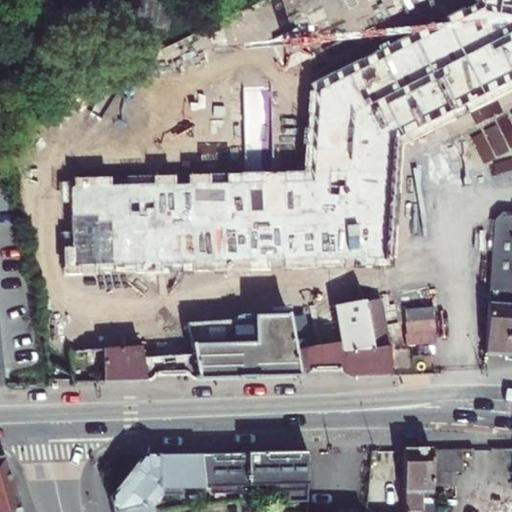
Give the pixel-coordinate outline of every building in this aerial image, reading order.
[(311,181),(70,190),(71,267),(385,259),(393,141),(511,81),(511,0),(481,0),(479,9),(317,91),(311,171),(311,181)] [(88,72),(46,66),(39,110),(81,117),(88,72)] [(511,211),(504,211),(494,219),(485,350),(505,351),(505,356),(511,356),(511,211)] [(191,347),(191,355),(143,357),(143,349),(103,353),(104,382),(392,375),(391,349),(374,349),(365,301),(335,305),(342,343),(298,348),(291,317),(255,318),(256,345),(191,347)] [(431,490),(431,453),(403,454),(404,511),(420,511),(420,497),(431,496),(431,490)] [(431,453),(431,490),(455,489),(456,475),(461,475),(461,453),(431,453)] [(202,489),(288,489),(288,505),(307,505),(308,455),(198,456),(202,489)] [(198,456),(159,457),(160,496),(183,496),(182,489),(202,489),(198,456)] [(114,511),(129,511),(153,507),(160,499),(160,496),(159,457),(118,458),(106,474),(114,511)] [(0,511),(7,511),(20,509),(5,459),(0,460),(0,511)] [(420,497),(420,511),(431,511),(431,496),(420,497)]
